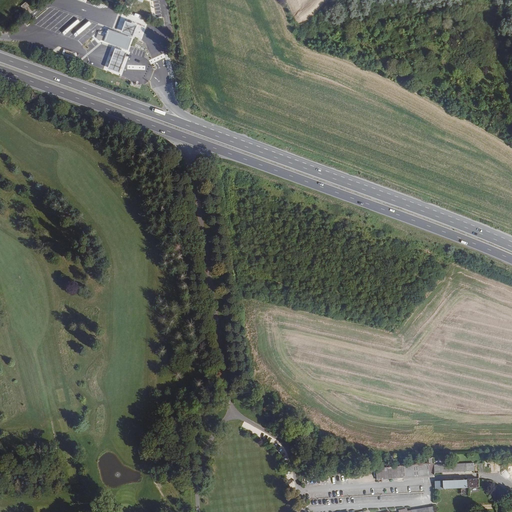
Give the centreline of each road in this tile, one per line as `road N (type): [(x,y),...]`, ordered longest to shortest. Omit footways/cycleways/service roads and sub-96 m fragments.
road 1 (trunk): [(185,137),(511,260)]
road 2 (trunk): [(511,247),(201,130)]
road 3 (unclassified): [(185,137),(228,412)]
road 4 (trunk): [(201,130),(0,58)]
road 5 (trunk): [(0,71),(185,137)]
road 6 (unclassified): [(228,412),(288,448),(303,503)]
